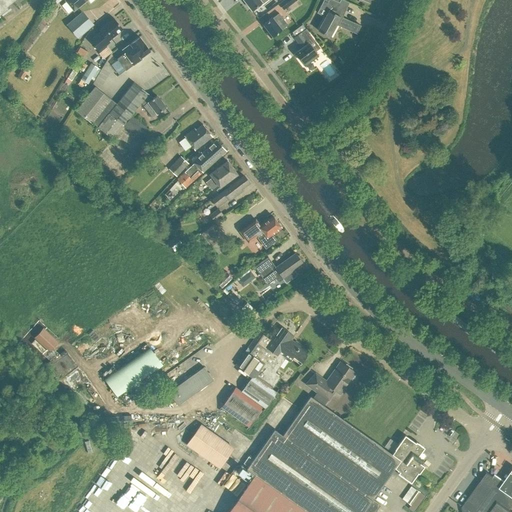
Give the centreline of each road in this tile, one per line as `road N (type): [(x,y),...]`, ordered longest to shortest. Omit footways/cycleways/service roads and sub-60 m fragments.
road 1 (secondary): [(506,406),(371,307),(343,277),(137,0)]
road 2 (unclassified): [(298,123),(411,260),(511,332)]
road 3 (unclassified): [(486,432),(293,294)]
road 4 (unclassified): [(298,123),(365,71),(402,0)]
road 5 (unclassified): [(204,0),(298,123)]
